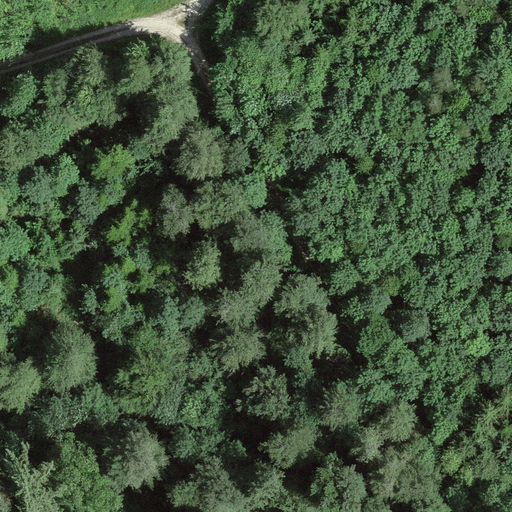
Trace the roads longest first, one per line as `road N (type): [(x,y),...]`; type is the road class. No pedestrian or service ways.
road 1 (track): [(475,511),(179,19),(200,0)]
road 2 (track): [(179,19),(0,76)]
